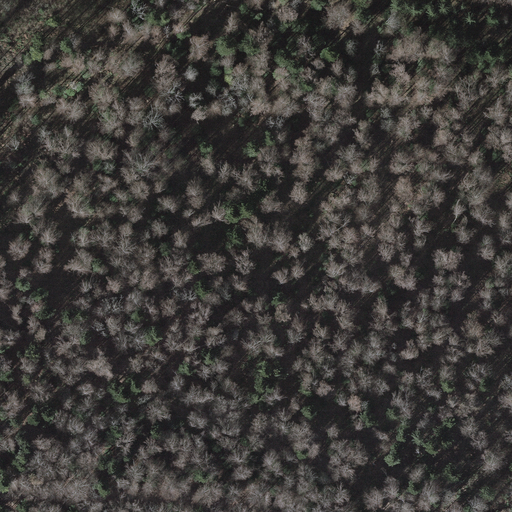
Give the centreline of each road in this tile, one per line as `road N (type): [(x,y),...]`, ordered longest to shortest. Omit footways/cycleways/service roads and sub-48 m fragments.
road 1 (track): [(0,323),(282,442),(399,511)]
road 2 (track): [(265,511),(137,492),(0,491)]
road 3 (track): [(235,0),(119,45),(48,55),(0,76)]
